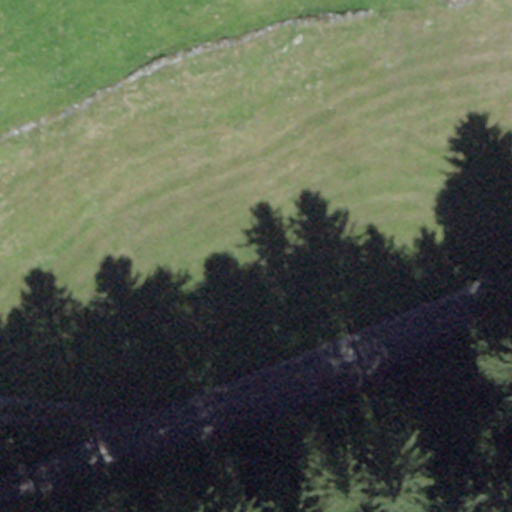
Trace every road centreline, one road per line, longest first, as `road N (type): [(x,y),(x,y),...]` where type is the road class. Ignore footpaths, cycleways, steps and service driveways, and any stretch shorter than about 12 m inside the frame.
road 1 (unclassified): [(511,294),(201,426),(50,511)]
road 2 (track): [(0,418),(201,426)]
